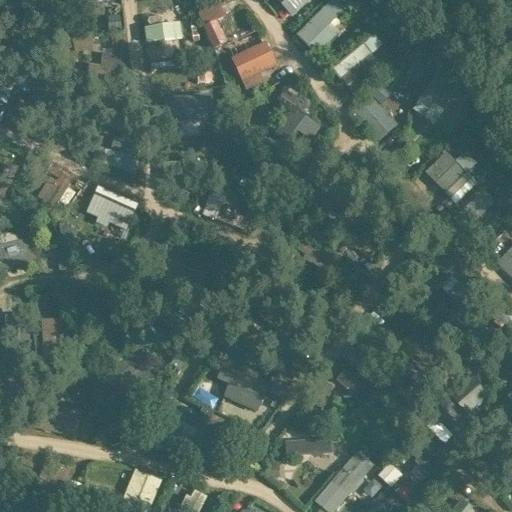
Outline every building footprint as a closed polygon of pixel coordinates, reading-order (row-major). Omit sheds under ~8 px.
[(271,0),(294,19),(310,0),(271,0)] [(318,53),(341,31),(333,22),(347,9),(338,0),(332,0),(298,32),(318,53)] [(217,21),(226,17),(222,7),(201,15),(212,42),(224,37),(217,21)] [(144,26),(146,44),(183,40),(181,22),(144,26)] [(365,41),(373,52),(383,45),(376,34),(365,41)] [(265,42),(229,60),(242,85),(278,68),(265,42)] [(333,69),(348,87),(378,61),(363,44),(333,69)] [(413,110),(434,124),(456,93),(434,78),(413,110)] [(382,104),(392,97),(388,90),(360,109),(379,138),(397,126),(382,104)] [(165,130),(209,132),(210,96),(167,95),(165,130)] [(284,104),(268,131),(303,153),(320,126),(284,104)] [(451,211),(477,182),(445,152),(418,181),(451,211)] [(167,163),(167,170),(201,171),(201,164),(167,163)] [(482,193),(454,220),(465,230),(492,203),(482,193)] [(62,241),(74,239),(71,222),(59,224),(62,241)] [(0,237),(0,239),(1,246),(0,245),(0,269),(36,262),(31,232),(0,237)] [(511,259),(502,268),(511,278),(511,259)] [(31,361),(29,314),(10,315),(12,362),(31,361)] [(61,323),(46,323),(47,350),(62,350),(61,323)] [(138,350),(107,381),(124,399),(156,368),(138,350)] [(262,410),(268,381),(223,371),(221,380),(229,382),(224,401),(262,410)] [(470,376),(437,413),(455,428),(488,392),(470,376)] [(352,377),(344,384),(364,405),(372,398),(352,377)] [(186,420),(207,428),(213,412),(192,405),(186,420)] [(289,442),(289,455),(331,455),(331,442),(289,442)] [(326,511),(337,511),(374,466),(355,451),(314,503),(326,511)] [(149,511),(162,481),(134,469),(117,511),(149,511)] [(378,497),(384,485),(371,479),(366,491),(378,497)] [(191,488),(180,511),(200,511),(208,496),(191,488)] [(382,492),(376,502),(392,511),(411,511),(412,510),(382,492)] [(389,511),(372,503),(367,511),(389,511)]
